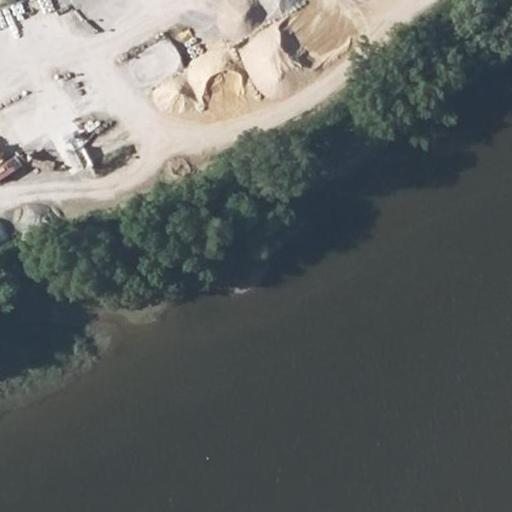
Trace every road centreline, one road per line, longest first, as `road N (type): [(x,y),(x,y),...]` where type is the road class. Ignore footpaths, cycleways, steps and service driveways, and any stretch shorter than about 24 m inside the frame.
road 1 (unknown): [(44,61),(157,111),(219,122),(322,71),(420,0)]
road 2 (unknown): [(149,0),(44,61)]
